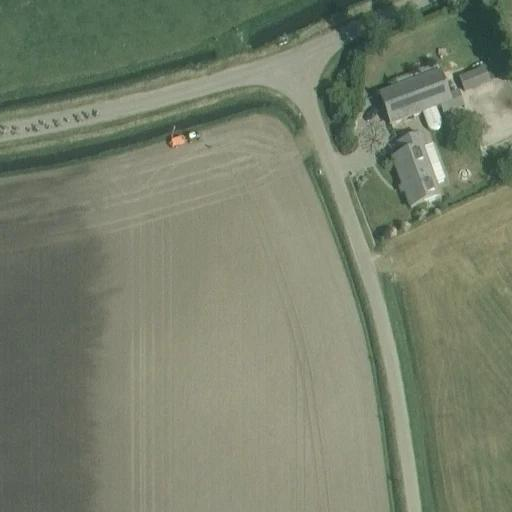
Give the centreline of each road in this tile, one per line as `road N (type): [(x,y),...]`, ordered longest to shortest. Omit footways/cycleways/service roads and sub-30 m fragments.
road 1 (unclassified): [(291,57),(375,247),(407,390),(421,511)]
road 2 (unclassified): [(0,139),(155,109),(291,57)]
road 3 (unclassified): [(291,57),(439,0)]
